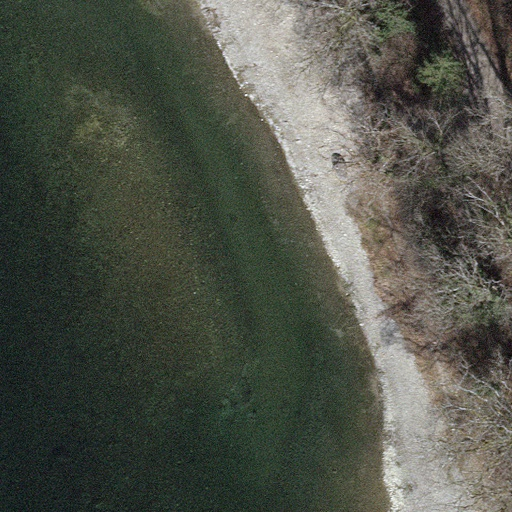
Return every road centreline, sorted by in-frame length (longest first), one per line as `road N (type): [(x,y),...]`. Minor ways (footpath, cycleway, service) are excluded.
road 1 (track): [(511,127),(374,119)]
road 2 (track): [(511,119),(452,0)]
